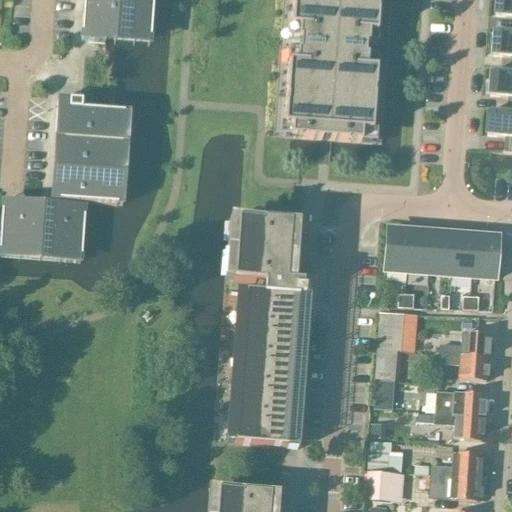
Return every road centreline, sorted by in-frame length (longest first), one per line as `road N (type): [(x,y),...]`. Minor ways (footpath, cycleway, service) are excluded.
road 1 (residential): [(450,214),(377,207),(349,218),(327,511)]
road 2 (residential): [(495,511),(511,260)]
road 3 (residential): [(466,0),(450,214)]
